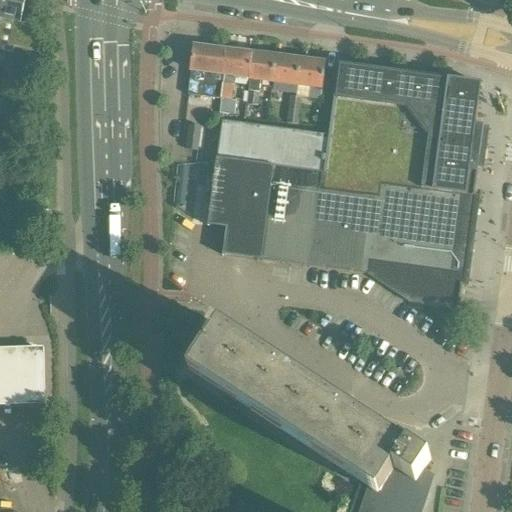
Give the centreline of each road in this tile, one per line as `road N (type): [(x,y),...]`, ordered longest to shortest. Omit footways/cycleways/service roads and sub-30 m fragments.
road 1 (secondary): [(102,511),(107,379),(96,0)]
road 2 (tertiary): [(234,0),(389,27),(511,62)]
road 3 (residential): [(481,511),(511,299)]
road 4 (tertiary): [(511,27),(373,0)]
